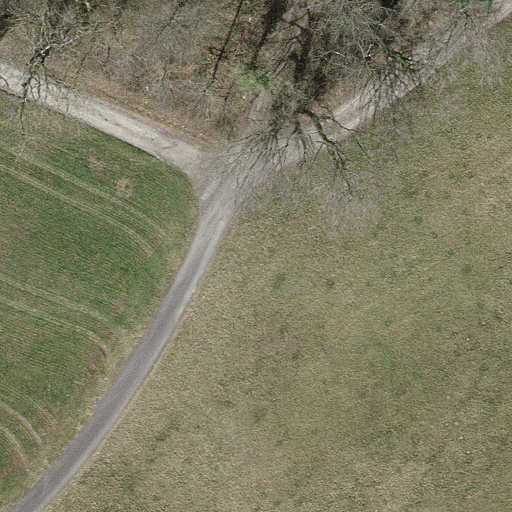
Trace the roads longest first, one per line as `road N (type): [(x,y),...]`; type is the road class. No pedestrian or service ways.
road 1 (track): [(232,172),(193,280),(147,361),(26,511)]
road 2 (track): [(511,13),(343,162),(287,181),(232,172)]
road 3 (track): [(232,172),(0,57)]
road 4 (track): [(308,0),(232,172)]
